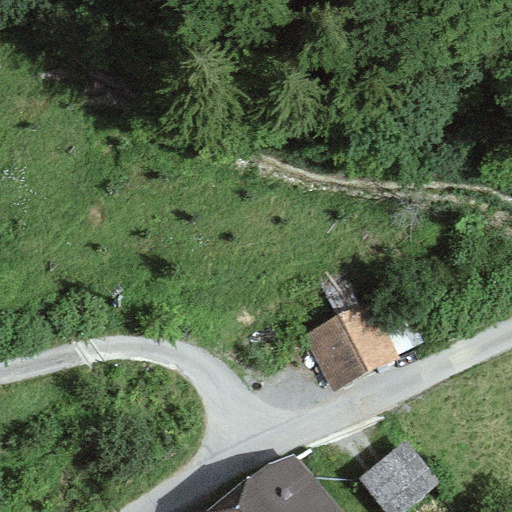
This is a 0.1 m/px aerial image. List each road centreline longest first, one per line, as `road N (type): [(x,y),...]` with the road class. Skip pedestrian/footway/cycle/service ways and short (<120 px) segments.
road 1 (unclassified): [(145,511),(260,443),(511,333)]
road 2 (track): [(260,443),(210,377),(162,349),(84,352),(0,370)]
